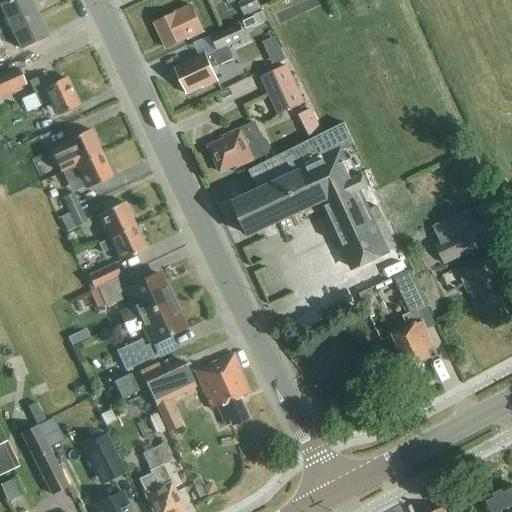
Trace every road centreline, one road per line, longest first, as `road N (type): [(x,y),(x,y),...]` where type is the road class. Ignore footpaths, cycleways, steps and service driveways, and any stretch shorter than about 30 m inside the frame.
road 1 (tertiary): [(336,494),(95,0)]
road 2 (primary): [(336,494),(511,401)]
